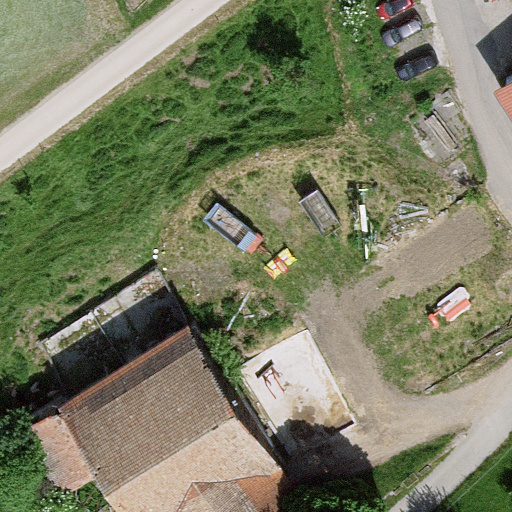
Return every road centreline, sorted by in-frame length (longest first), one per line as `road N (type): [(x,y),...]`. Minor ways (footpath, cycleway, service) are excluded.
road 1 (residential): [(455,0),(511,158),(511,400),(388,511)]
road 2 (track): [(207,0),(0,156)]
